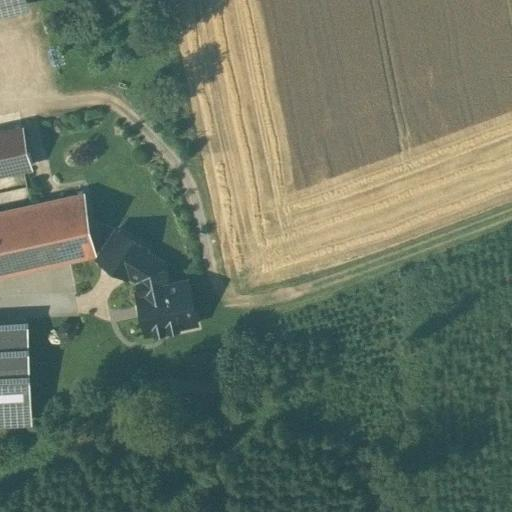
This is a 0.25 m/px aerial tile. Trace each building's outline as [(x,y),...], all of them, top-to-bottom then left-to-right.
[(24,0),(0,0),(0,15),(27,9),(24,0)] [(22,127),(0,131),(0,173),(30,167),(22,127)] [(80,197),(0,213),(0,276),(92,257),(86,227),(80,197)] [(107,230),(92,257),(140,283),(158,278),(170,256),(110,224),(107,230)] [(100,227),(86,227),(92,257),(107,230),(100,227)] [(197,334),(185,273),(158,278),(140,283),(152,343),(197,334)] [(25,335),(0,335),(0,423),(29,423),(25,335)] [(215,383),(151,383),(151,405),(216,405),(215,383)]
